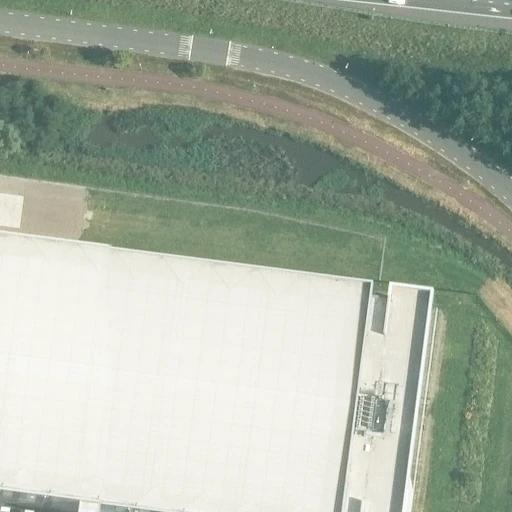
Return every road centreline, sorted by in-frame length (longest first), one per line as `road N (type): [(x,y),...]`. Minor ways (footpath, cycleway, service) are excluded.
road 1 (secondary): [(0,24),(265,62),(372,100),(511,195)]
road 2 (track): [(0,201),(329,241)]
